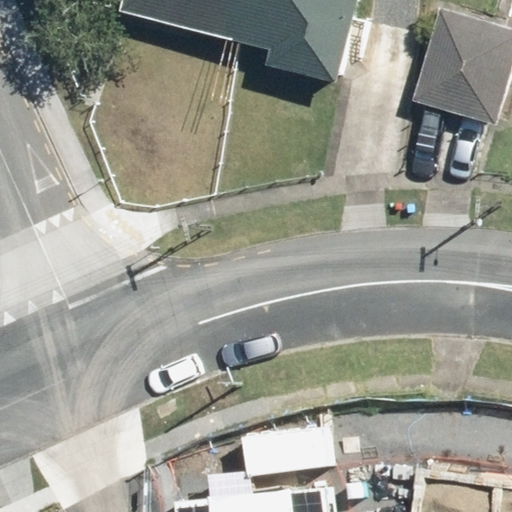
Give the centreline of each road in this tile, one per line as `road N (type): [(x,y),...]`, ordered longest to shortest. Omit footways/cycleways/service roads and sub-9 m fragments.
road 1 (residential): [(98,357),(325,293),(394,282),(511,289)]
road 2 (residential): [(0,93),(98,357)]
